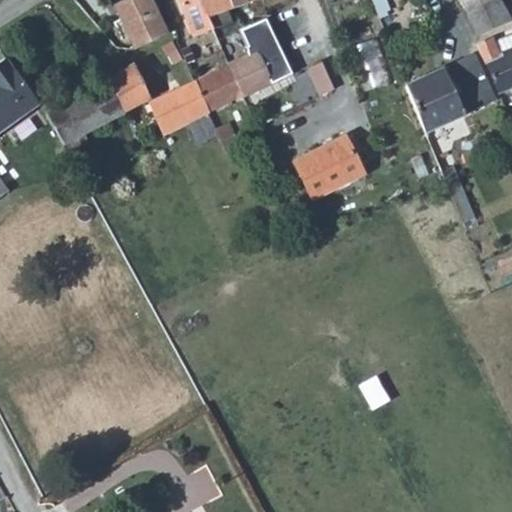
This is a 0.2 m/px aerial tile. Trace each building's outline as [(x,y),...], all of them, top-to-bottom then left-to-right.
[(168,34),(151,0),(125,0),(115,6),(135,50),(168,34)] [(213,29),(200,0),(178,0),(194,37),(213,29)] [(200,0),(213,29),(214,32),(232,24),(227,11),(258,0),(260,0),(263,8),(284,0),(200,0)] [(374,0),(379,13),(385,11),(384,7),(388,6),(385,0),(374,0)] [(468,0),(474,9),(490,0),(468,0)] [(511,20),(499,0),(490,0),(474,9),(485,31),(511,20)] [(292,74),(264,19),(237,32),(248,54),(228,64),(242,97),(268,83),(270,86),(292,74)] [(477,49),(500,100),(502,104),(511,99),(511,33),(477,46),(477,49)] [(368,88),(391,84),(383,43),(360,47),(368,88)] [(38,52),(13,72),(26,94),(53,72),(38,52)] [(441,172),(465,231),(476,226),(436,128),(494,103),(474,55),(448,65),(404,84),(441,172)] [(329,61),(313,67),(323,95),(339,89),(329,61)] [(13,72),(6,62),(0,66),(0,128),(34,106),(26,94),(13,72)] [(108,80),(46,114),(63,145),(147,97),(132,63),(107,78),(108,80)] [(207,115),(242,97),(228,64),(191,81),(207,115)] [(180,127),(207,115),(191,81),(147,101),(163,135),(165,134),(180,127)] [(228,126),(215,132),(226,158),(240,152),(228,126)] [(292,158),(311,199),(363,174),(344,134),(292,158)]
